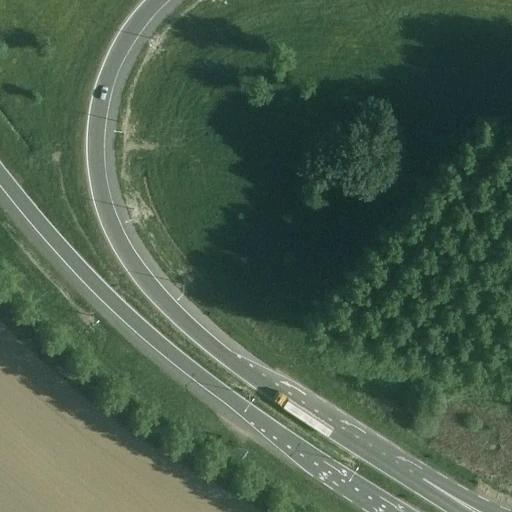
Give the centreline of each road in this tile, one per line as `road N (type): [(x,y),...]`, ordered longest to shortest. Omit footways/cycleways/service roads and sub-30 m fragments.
road 1 (motorway): [(418,486),(232,365),(141,278),(111,226),(94,134),(119,45),(158,0)]
road 2 (motorway): [(0,174),(91,281),(172,356),(399,509)]
